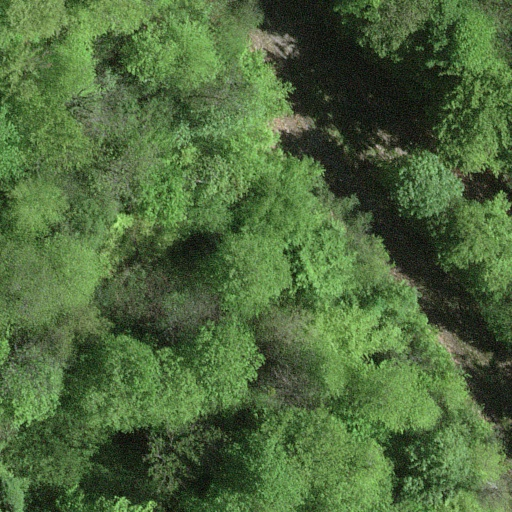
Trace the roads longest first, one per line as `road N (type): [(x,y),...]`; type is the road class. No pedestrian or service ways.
road 1 (track): [(511,431),(504,404),(298,116),(310,51)]
road 2 (track): [(262,0),(327,67),(511,226)]
